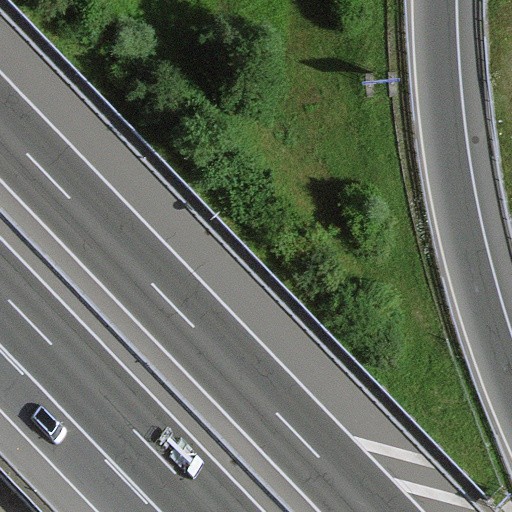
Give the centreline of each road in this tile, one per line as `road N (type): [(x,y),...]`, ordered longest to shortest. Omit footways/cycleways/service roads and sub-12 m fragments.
road 1 (motorway): [(377,511),(0,125)]
road 2 (motorway): [(511,398),(465,256),(445,162),(434,0)]
road 3 (motorway): [(0,291),(211,511)]
